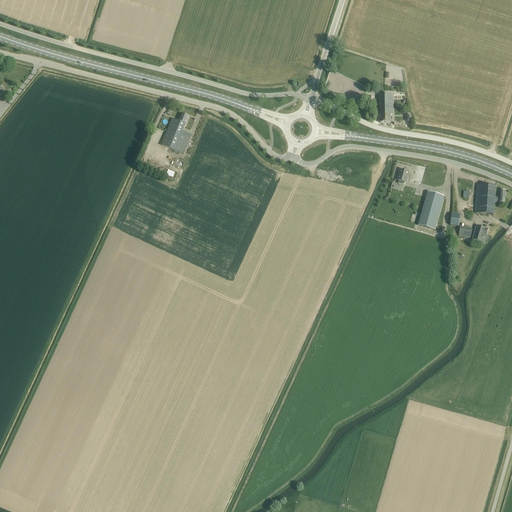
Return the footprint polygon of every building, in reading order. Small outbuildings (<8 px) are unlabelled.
[(393,115),(393,110),(393,94),(379,95),(380,118),(380,123),(391,123),(391,115),(393,115)] [(171,123),(162,145),(175,151),(177,151),(184,154),(189,141),(191,137),(192,135),(183,132),(189,116),(182,113),(179,121),(173,119),(171,123)] [(166,175),(173,178),(175,173),(168,170),(166,175)] [(398,180),(399,180),(398,184),(403,185),(404,181),(406,182),(408,177),(409,172),(400,170),(399,175),(398,180)] [(458,178),(457,183),(457,185),(472,188),(473,181),(458,178)] [(499,202),(499,203),(505,203),(506,191),(500,191),(500,198),(495,197),(496,186),(477,185),(475,213),(494,214),(495,202),(499,202)] [(422,191),(414,189),(410,202),(418,204),(422,191)] [(419,223),(418,225),(420,226),(435,230),(444,196),(428,192),(419,223)] [(461,214),(454,213),(452,223),(460,224),(461,214)] [(477,226),(473,240),(482,243),(482,242),(485,235),(487,235),(488,229),(486,229),(487,229),(477,226)] [(459,236),(463,237),(471,238),(473,229),(461,227),(459,236)]
